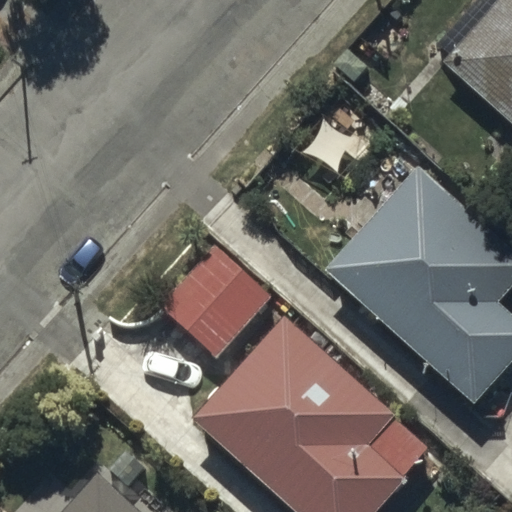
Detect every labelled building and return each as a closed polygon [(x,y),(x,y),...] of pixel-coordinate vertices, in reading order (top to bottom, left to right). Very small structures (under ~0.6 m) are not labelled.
[(511,0),(500,0),(448,60),(511,119),(511,0)] [(511,303),(511,259),(420,179),(331,279),(478,409),(511,370),(511,319),(504,313),(511,303)] [(162,320),(217,369),(268,311),(213,262),(162,320)] [(286,336),(195,438),(277,511),(385,511),(429,463),(286,336)] [(72,511),(123,511),(96,487),(72,511)]
